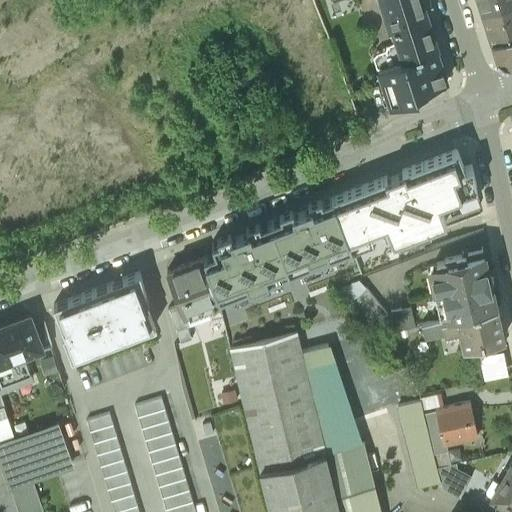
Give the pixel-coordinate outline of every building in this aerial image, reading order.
[(343,0),(330,0),(316,6),(325,28),(350,18),(343,0)] [(422,0),(377,0),(386,29),(392,27),(427,14),(422,0)] [(477,0),(480,9),(505,0),(477,0)] [(511,0),(505,0),(480,9),(490,39),(511,31),(511,0)] [(427,14),(392,27),(397,44),(376,52),(377,54),(374,57),(377,64),(381,65),(381,67),(436,48),(437,47),(427,14)] [(365,20),(327,35),(337,60),(375,46),(365,20)] [(511,31),(490,39),(497,63),(511,57),(511,31)] [(381,67),(377,68),(390,106),(418,96),(416,91),(426,88),(426,87),(446,80),(436,48),(381,67)] [(332,195),(332,196),(347,236),(386,221),(392,238),(446,218),(439,201),(478,186),(470,164),(464,167),(457,147),(401,169),(402,170),(386,176),(386,175),(332,195)] [(270,220),(289,270),(352,246),(347,236),(332,196),(322,200),(321,197),(308,202),(309,205),(293,211),(292,208),(280,213),(281,217),(270,220)] [(203,256),(219,297),(289,270),(270,220),(260,224),(258,220),(246,225),(247,229),(231,235),(230,231),(217,236),(218,240),(211,243),(215,252),(203,256)] [(482,246),(461,251),(461,254),(444,258),(445,260),(435,263),(436,267),(428,268),(433,290),(441,288),(447,317),(496,305),(490,281),(493,273),(487,269),(482,246)] [(203,256),(167,270),(187,323),(209,315),(204,306),(220,300),(219,297),(203,256)] [(139,270),(53,304),(64,332),(63,334),(72,357),(154,325),(146,304),(148,304),(139,270)] [(388,313),(360,278),(339,286),(371,327),(388,313)] [(410,305),(391,310),(396,329),(415,324),(410,305)] [(447,317),(421,323),(424,336),(444,332),(446,339),(461,336),(463,346),(503,337),(499,321),(496,305),(447,317)] [(29,312),(0,323),(0,404),(5,402),(0,388),(0,383),(30,371),(22,353),(42,346),(29,312)] [(229,345),(260,470),(325,453),(299,348),(295,329),(229,345)] [(325,453),(360,436),(343,395),(326,341),(299,348),(325,453)] [(477,353),(482,376),(506,372),(501,348),(477,353)] [(195,511),(161,396),(135,404),(167,511),(195,511)] [(419,398),(397,404),(417,485),(439,479),(436,466),(432,451),(422,410),(419,398)] [(468,400),(437,406),(444,440),(462,436),(476,433),(468,400)] [(444,440),(437,406),(422,410),(432,451),(445,448),(444,440)] [(139,511),(109,411),(86,418),(114,511),(139,511)] [(57,421),(0,441),(0,456),(9,482),(71,460),(57,421)] [(338,511),(378,511),(360,436),(325,453),(338,511)] [(338,511),(325,453),(260,470),(270,511),(338,511)] [(511,460),(499,480),(493,476),(486,487),(486,490),(487,491),(511,507),(511,460)] [(455,461),(436,466),(439,479),(442,486),(457,495),(470,473),(463,469),(461,471),(458,469),(455,461)]
